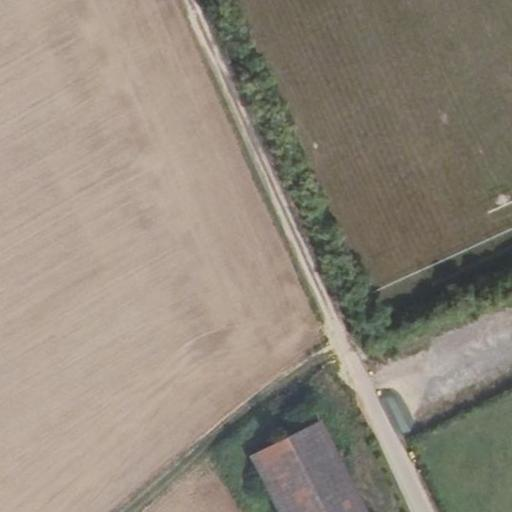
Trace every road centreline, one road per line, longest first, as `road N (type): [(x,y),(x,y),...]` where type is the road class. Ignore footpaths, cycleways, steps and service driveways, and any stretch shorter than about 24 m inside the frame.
road 1 (track): [(185,0),(338,324)]
road 2 (unclassified): [(338,324),(426,511)]
road 3 (track): [(405,468),(511,408)]
